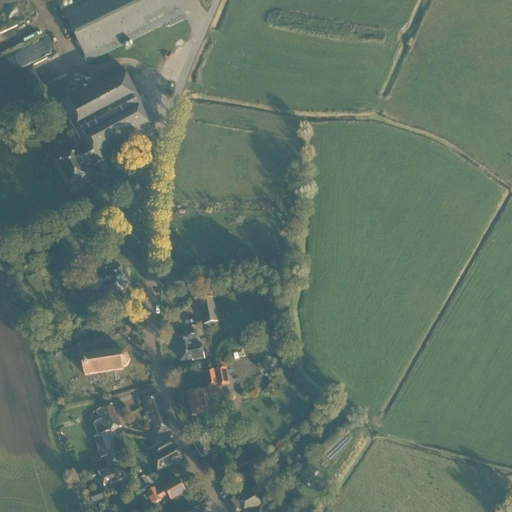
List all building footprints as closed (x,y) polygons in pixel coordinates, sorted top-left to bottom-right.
[(169,23),(171,27),(186,19),(176,0),(86,0),(63,12),(89,63),(169,23)] [(21,70),(21,96),(24,96),(71,73),(63,57),(60,57),(54,60),(42,61),(30,66),(28,66),(21,70)] [(77,154),(76,153),(62,160),(62,162),(59,164),(70,185),(77,181),(78,183),(83,180),(82,178),(88,175),(84,167),(93,163),(95,166),(158,133),(124,69),(60,103),(67,116),(59,121),(69,140),(77,135),(85,150),(77,154)] [(76,276),(73,265),(62,268),(65,280),(76,276)] [(105,291),(106,296),(126,293),(122,268),(106,270),(107,275),(89,278),(92,293),(105,291)] [(194,290),(194,278),(168,279),(168,283),(166,283),(166,287),(168,287),(169,291),(194,290)] [(200,301),(205,326),(218,323),(213,299),(200,301)] [(196,345),(194,335),(177,339),(182,361),(192,359),(198,358),(196,345)] [(196,345),(198,358),(192,359),(193,363),(205,360),(202,344),(196,345)] [(126,351),(123,351),(81,357),(84,377),(124,371),(124,368),(127,367),(129,363),(131,358),(129,354),(126,351)] [(275,371),(280,360),(267,355),(263,366),(275,371)] [(230,386),(227,369),(204,373),(207,389),(218,387),(218,388),(230,386)] [(187,393),(192,416),(208,413),(204,390),(187,393)] [(150,413),(151,415),(151,416),(164,412),(158,395),(145,400),(150,413)] [(98,437),(95,438),(101,458),(105,457),(109,468),(122,464),(116,443),(111,431),(121,427),(113,405),(97,412),(100,421),(97,423),(95,425),(95,427),(98,437)] [(164,412),(151,416),(153,421),(158,435),(171,430),(164,412)] [(213,429),(206,433),(207,435),(215,451),(217,450),(212,440),(214,438),(218,436),(213,429)] [(202,459),(215,451),(207,435),(193,443),(202,459)] [(179,446),(174,448),(170,441),(156,448),(160,456),(150,462),(156,473),(185,458),(179,446)] [(250,466),(245,459),(232,466),(234,469),(231,471),(234,475),(250,466)] [(109,469),(105,470),(99,473),(105,487),(128,478),(122,465),(110,470),(109,469)] [(276,487),(283,483),(277,474),(271,478),(276,487)] [(143,493),(151,489),(146,477),(137,482),(143,493)] [(168,496),(171,501),(187,492),(180,481),(164,490),(164,491),(159,494),(156,488),(146,493),(153,505),(163,501),(161,499),(168,496)] [(245,511),(247,511),(250,511),(262,505),(254,490),(236,501),(234,497),(226,502),(231,511),(245,511)] [(104,500),(101,491),(90,495),(93,504),(104,500)]
